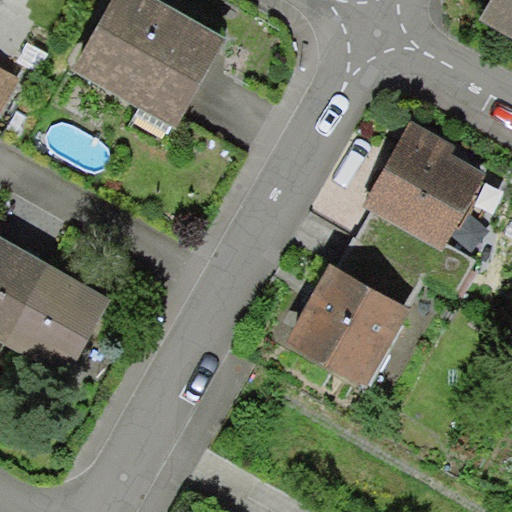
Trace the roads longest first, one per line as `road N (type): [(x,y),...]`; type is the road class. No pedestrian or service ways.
road 1 (residential): [(97,511),(385,26)]
road 2 (residential): [(385,26),(511,98)]
